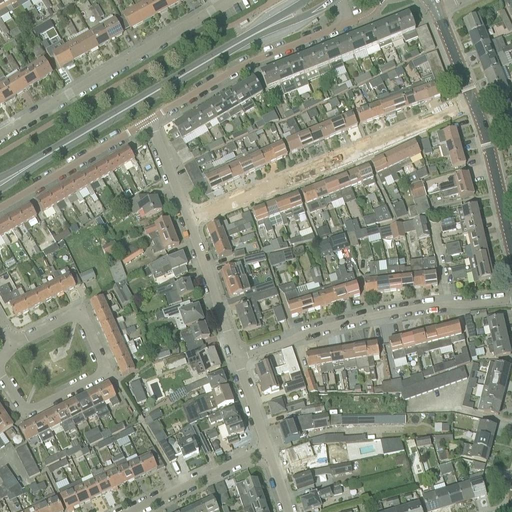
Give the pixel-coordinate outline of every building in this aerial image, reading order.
[(0,0),(0,20),(9,15),(6,10),(0,0)] [(14,0),(0,0),(6,10),(11,7),(14,12),(17,10),(19,9),(14,0)] [(14,0),(19,9),(17,10),(22,18),(24,16),(23,15),(25,13),(22,7),(30,2),(28,0),(14,0)] [(146,0),(148,4),(155,17),(168,10),(162,0),(146,0)] [(162,0),(168,10),(180,3),(178,0),(162,0)] [(44,2),(42,3),(47,11),(49,10),(51,8),(47,2),(45,4),(44,2)] [(155,17),(148,4),(136,10),(143,24),(155,17)] [(95,16),(93,17),(97,25),(99,24),(102,23),(100,19),(104,17),(97,6),(94,8),(98,16),(96,17),(95,16)] [(98,16),(94,8),(89,11),(93,17),(95,16),(96,17),(98,16)] [(136,10),(123,17),(131,30),(143,24),(136,10)] [(506,23),(508,22),(503,12),(499,14),(503,23),(505,21),(506,23)] [(428,33),(426,27),(415,32),(409,16),(396,22),(404,41),(405,44),(418,39),(417,37),(428,33)] [(483,31),(481,27),(478,18),(464,23),(469,36),(483,31)] [(511,30),(511,29),(508,22),(506,23),(505,21),(503,23),(508,33),(511,30)] [(49,22),(39,27),(39,28),(43,35),(53,29),(49,22)] [(122,35),(115,22),(102,29),(110,42),(122,35)] [(404,41),(396,22),(384,26),(392,46),(404,41)] [(95,26),(98,31),(90,36),(97,49),(110,42),(102,29),(99,24),(97,25),(95,26)] [(392,46),(384,26),(372,31),(378,47),(378,46),(380,51),(392,46)] [(8,34),(5,28),(3,29),(2,27),(0,28),(0,29),(4,36),(8,34)] [(378,47),(372,31),(359,36),(366,51),(378,47)] [(488,44),(483,31),(469,36),(474,49),(488,44)] [(430,39),(428,33),(417,37),(418,39),(419,43),(430,39)] [(97,49),(90,36),(78,42),(85,56),(97,49)] [(359,36),(347,41),(353,56),(354,56),(356,63),(368,58),(365,52),(366,51),(359,36)] [(432,44),(430,39),(419,43),(421,49),(432,44)] [(353,56),(347,41),(335,46),(341,61),(353,56)] [(488,44),(474,49),(479,62),(501,54),(496,41),(488,44)] [(65,49),(54,56),(46,42),(41,45),(50,60),(54,58),(60,69),(73,62),(65,49)] [(78,42),(65,49),(73,62),(85,56),(78,42)] [(432,44),(421,49),(424,54),(435,50),(432,44)] [(36,59),(44,55),(38,45),(31,50),(36,59)] [(335,46),(323,51),(331,73),(344,68),(341,61),(335,46)] [(501,51),(500,52),(501,54),(502,54),(503,56),(504,56),(511,52),(511,50),(511,47),(510,47),(501,51)] [(331,73),(323,51),(310,56),(319,78),(331,73)] [(416,52),(409,55),(412,60),(419,57),(416,52)] [(436,53),(425,57),(427,63),(438,59),(436,53)] [(501,54),(479,62),(485,75),(499,70),(508,66),(504,56),(503,56),(502,54),(501,54)] [(412,60),(409,55),(403,58),(405,63),(412,60)] [(319,78),(310,56),(298,61),(307,83),(307,82),(319,78)] [(13,66),(15,64),(10,57),(6,59),(10,65),(12,64),(13,66)] [(425,57),(412,64),(415,70),(419,69),(427,64),(427,63),(425,57)] [(438,59),(427,63),(427,64),(429,69),(440,65),(438,59)] [(298,61),(286,66),(296,91),(309,86),(307,82),(307,83),(298,61)] [(31,69),(39,82),(51,75),(44,62),(31,69)] [(393,63),(386,66),(388,71),(395,68),(393,63)] [(12,64),(10,65),(14,73),(19,71),(15,64),(13,66),(12,64)] [(442,70),(440,65),(429,69),(431,74),(442,70)] [(296,91),(286,66),(274,71),(280,86),(284,96),(296,91)] [(388,71),(386,66),(379,70),(381,75),(388,71)] [(31,69),(19,77),(27,89),(39,82),(31,69)] [(444,76),(442,70),(431,74),(433,78),(433,80),(444,76)] [(499,70),(485,75),(490,88),(504,83),(499,70)] [(280,86),(274,71),(261,76),(267,91),(280,86)] [(362,78),(364,83),(371,79),(369,75),(362,78)] [(446,81),(444,76),(433,80),(435,86),(446,81)] [(19,77),(8,84),(15,97),(27,89),(19,77)] [(364,83),(362,78),(355,81),(357,86),(364,83)] [(433,80),(433,78),(421,82),(422,84),(421,84),(424,89),(428,102),(440,98),(435,86),(433,80)] [(15,97),(8,84),(5,79),(0,82),(0,98),(4,104),(8,101),(11,102),(15,100),(15,97)] [(254,80),(242,87),(250,101),(262,94),(254,80)] [(504,83),(490,88),(495,102),(509,96),(504,83)] [(424,89),(421,84),(410,88),(413,93),(417,106),(428,102),(424,89)] [(345,86),(338,89),(340,94),(347,91),(345,86)] [(242,87),(231,93),(242,113),(243,116),(255,109),(250,101),(242,87)] [(410,88),(399,92),(406,110),(417,106),(413,93),(410,88)] [(340,94),(338,89),(331,93),(333,98),(340,94)] [(398,89),(397,89),(392,91),(394,95),(388,97),(390,101),(395,114),(406,110),(399,92),(398,89)] [(231,93),(219,100),(230,120),(242,113),(231,93)] [(321,98),(314,101),(316,106),(323,102),(321,98)] [(219,100),(208,107),(216,121),(223,117),(226,122),(230,120),(219,100)] [(314,101),(302,107),(304,112),(316,106),(314,101)] [(390,101),(379,105),(384,118),(395,114),(390,101)] [(379,105),(368,109),(372,122),(384,118),(379,105)] [(208,107),(196,113),(205,128),(207,131),(211,129),(209,125),(216,121),(208,107)] [(302,107),(290,112),(293,117),(304,112),(302,107)] [(368,109),(356,113),(361,126),(372,122),(368,109)] [(293,117),(290,112),(283,116),(286,120),(293,117)] [(205,128),(196,113),(185,120),(193,134),(205,128)] [(274,113),(261,119),(262,122),(264,127),(272,123),(278,122),(274,113)] [(346,132),(341,120),(338,114),(336,116),(335,118),(328,121),(330,124),(335,137),(346,132)] [(352,115),(341,120),(346,132),(357,127),(352,115)] [(193,134),(185,120),(173,127),(176,131),(169,135),(174,143),(170,145),(174,150),(184,144),(182,141),(193,134)] [(330,124),(319,129),(324,141),(335,137),(330,124)] [(319,129),(308,133),(313,146),(324,141),(319,129)] [(245,130),(238,133),(240,138),(248,134),(245,130)] [(459,142),(455,131),(437,136),(440,148),(446,146),(459,142)] [(288,134),(283,137),(285,143),(291,155),(302,150),(297,138),(294,132),(288,134)] [(302,136),(297,138),(302,150),(313,146),(308,133),(306,132),(302,134),(302,136)] [(428,140),(421,142),(423,148),(424,152),(429,150),(430,150),(428,140)] [(221,141),(214,144),(216,149),(224,146),(221,141)] [(459,142),(446,146),(440,148),(443,159),(449,157),(462,154),(459,142)] [(184,144),(174,150),(177,155),(187,149),(184,144)] [(414,144),(403,149),(409,161),(420,156),(414,144)] [(281,145),(270,150),(276,162),(287,157),(281,145)] [(122,168),(123,167),(130,163),(134,170),(138,167),(127,149),(116,156),(122,168)] [(187,149),(177,155),(180,161),(190,155),(187,149)] [(403,149),(393,154),(398,166),(409,161),(403,149)] [(265,167),(259,155),(257,150),(247,155),(254,172),(265,167)] [(276,162),(270,150),(259,155),(265,167),(276,162)] [(197,151),(190,155),(193,160),(199,156),(197,151)] [(242,157),(235,160),(244,177),(254,172),(247,155),(245,152),(241,154),(242,157)] [(398,166),(393,154),(382,159),(391,178),(394,184),(399,182),(396,175),(401,173),(398,166)] [(465,166),(462,154),(449,157),(452,169),(465,166)] [(190,155),(180,161),(183,166),(193,160),(190,155)] [(116,156),(104,163),(111,174),(112,174),(119,170),(123,176),(127,174),(123,167),(122,168),(116,156)] [(204,158),(202,159),(206,165),(207,165),(211,163),(208,156),(204,158)] [(391,178),(382,159),(371,164),(381,186),(385,184),(384,181),(391,178)] [(244,177),(235,160),(225,165),(225,166),(233,182),(244,177)] [(194,162),(184,168),(187,174),(197,169),(194,162)] [(104,163),(93,169),(100,181),(101,180),(108,176),(113,185),(117,182),(112,174),(111,174),(104,163)] [(220,167),(214,170),(222,187),(233,182),(225,166),(220,168),(220,167)] [(375,185),(368,168),(357,172),(362,185),(364,190),(375,185)] [(438,178),(437,173),(435,168),(428,169),(431,180),(438,178)] [(93,169),(82,176),(89,188),(90,187),(97,183),(102,191),(106,189),(101,180),(100,181),(93,169)] [(197,169),(187,174),(189,179),(200,174),(197,169)] [(425,169),(416,174),(419,180),(424,178),(427,177),(425,169)] [(214,170),(203,175),(211,192),(222,187),(214,170)] [(357,172),(346,177),(351,189),(362,185),(357,172)] [(200,174),(189,179),(192,185),(203,180),(200,174)] [(416,174),(411,176),(405,179),(409,187),(420,183),(416,174)] [(468,175),(447,181),(448,185),(438,188),(440,194),(442,194),(471,186),(468,175)] [(89,188),(82,176),(71,182),(77,194),(79,194),(86,189),(91,198),(95,196),(90,187),(89,188)] [(346,177),(335,181),(341,198),(352,194),(350,189),(351,189),(346,177)] [(203,180),(192,185),(195,190),(205,185),(203,180)] [(335,181),(324,185),(329,198),(331,205),(339,202),(338,200),(342,199),(341,198),(335,181)] [(71,182),(59,189),(66,201),(67,200),(74,196),(79,205),(84,202),(79,194),(77,194),(71,182)] [(421,183),(420,183),(409,187),(408,187),(413,202),(426,198),(421,183)] [(324,185),(312,190),(321,211),(326,209),(322,200),(329,198),(324,185)] [(474,196),(471,186),(442,194),(443,200),(458,195),(460,200),(474,196)] [(66,201),(59,189),(48,196),(55,207),(56,207),(63,203),(68,211),(72,209),(67,200),(66,201)] [(321,211),(312,190),(301,194),(309,215),(321,211)] [(129,192),(123,195),(126,200),(132,197),(129,192)] [(297,195),(286,200),(293,218),(295,223),(299,222),(298,218),(305,215),(297,195)] [(55,207),(48,196),(36,202),(43,214),(52,209),(57,218),(61,215),(56,207),(55,207)] [(132,216),(142,212),(144,219),(161,213),(156,200),(145,204),(143,198),(128,204),(132,216)] [(430,214),(426,198),(413,202),(418,218),(430,214)] [(293,218),(286,200),(275,204),(282,224),(283,227),(288,226),(286,220),(287,220),(289,220),(290,220),(292,218),(293,218)] [(418,218),(413,202),(414,205),(408,207),(409,213),(406,214),(407,217),(408,220),(418,218)] [(407,217),(406,214),(406,215),(402,203),(391,208),(397,221),(407,217)] [(275,204),(264,208),(271,228),(282,224),(279,216),(275,204)] [(27,223),(36,218),(29,206),(18,213),(24,225),(23,226),(27,232),(31,230),(27,223)] [(377,225),(378,224),(392,221),(386,207),(373,212),(375,216),(374,216),(377,225)] [(476,207),(462,211),(457,212),(460,224),(465,223),(479,220),(476,207)] [(264,208),(252,212),(258,229),(263,227),(266,234),(272,232),(271,228),(264,208)] [(18,213),(6,220),(13,232),(12,232),(17,241),(21,239),(16,230),(23,226),(24,225),(18,213)] [(253,224),(249,213),(240,217),(243,222),(228,228),(226,222),(220,225),(220,224),(206,229),(210,240),(235,230),(243,227),(253,224)] [(362,219),(363,221),(365,228),(375,226),(377,225),(374,216),(362,219)] [(425,219),(413,222),(415,232),(416,232),(418,242),(430,240),(425,219)] [(6,220),(0,223),(0,235),(2,238),(1,239),(6,248),(10,245),(5,237),(12,232),(13,232),(6,220)] [(100,220),(95,222),(99,229),(104,227),(100,220)] [(174,233),(169,220),(154,226),(155,227),(144,231),(146,237),(147,236),(152,242),(174,233)] [(441,229),(454,225),(453,220),(439,223),(441,229)] [(460,224),(459,224),(462,236),(468,235),(482,232),(482,231),(480,226),(479,220),(465,223),(460,224)] [(351,223),(355,233),(360,231),(356,221),(351,223)] [(413,222),(401,225),(403,235),(404,235),(415,232),(413,222)] [(351,223),(344,225),(348,235),(355,233),(351,223)] [(401,225),(390,228),(392,238),(392,241),(405,239),(404,235),(403,235),(401,225)] [(454,225),(441,229),(442,234),(456,231),(454,225)] [(319,239),(329,235),(326,228),(316,231),(319,239)] [(377,228),(366,231),(367,239),(379,236),(378,231),(377,228)] [(392,238),(390,228),(378,231),(379,236),(380,241),(392,238)] [(310,229),(298,232),(299,237),(311,235),(310,229)] [(235,230),(210,240),(214,250),(228,245),(226,240),(237,235),(235,230)] [(69,231),(59,236),(61,241),(71,235),(69,231)] [(367,239),(366,231),(365,231),(355,233),(348,235),(346,236),(350,248),(351,249),(358,247),(357,242),(367,239)] [(482,232),(468,235),(470,247),(484,244),(482,232)] [(174,233),(152,242),(154,248),(152,249),(152,250),(152,251),(154,256),(165,252),(179,246),(174,233)] [(238,240),(228,245),(214,250),(218,260),(231,255),(229,249),(241,245),(241,246),(255,241),(253,235),(238,240)] [(314,241),(312,235),(300,239),(302,244),(314,241)] [(346,236),(328,241),(332,254),(350,248),(346,236)] [(302,244),(300,238),(289,242),(290,246),(302,244)] [(280,240),(276,241),(280,251),(288,250),(286,244),(282,245),(280,240)] [(280,251),(276,241),(270,244),(273,253),(280,251)] [(331,251),(327,241),(316,246),(320,256),(331,251)] [(105,258),(118,252),(115,244),(102,250),(105,258)] [(446,252),(460,249),(458,244),(445,247),(446,252)] [(487,256),(484,244),(470,247),(473,259),(487,256)] [(55,245),(50,248),(42,253),(46,258),(58,250),(55,245)] [(460,249),(446,252),(448,258),(449,258),(461,255),(460,249)] [(121,262),(124,267),(143,255),(140,250),(121,262)] [(234,254),(235,259),(245,257),(243,251),(234,254)] [(292,259),(290,252),(282,254),(284,261),(292,259)] [(284,261),(282,254),(268,257),(272,269),(285,264),(284,261)] [(182,255),(168,261),(166,258),(148,269),(152,276),(165,269),(170,267),(172,273),(187,267),(182,255)] [(234,268),(220,273),(222,273),(223,276),(221,277),(224,286),(226,285),(246,279),(245,279),(251,277),(247,267),(266,262),(263,255),(232,263),(234,268)] [(487,256),(473,259),(468,260),(471,272),(490,268),(487,256)] [(29,270),(26,263),(20,267),(23,273),(29,270)] [(127,280),(120,263),(114,265),(115,266),(111,267),(112,268),(109,269),(115,286),(127,280)] [(379,273),(379,271),(378,263),(373,264),(376,282),(378,295),(390,293),(387,273),(379,273)] [(422,264),(425,289),(425,292),(431,291),(431,288),(437,287),(436,274),(437,274),(436,266),(428,267),(427,263),(422,263),(422,264)] [(373,264),(370,264),(368,265),(370,276),(363,277),(366,296),(378,295),(376,282),(373,264)] [(422,264),(416,265),(417,268),(410,269),(413,290),(425,289),(422,264)] [(452,276),(465,273),(464,267),(450,271),(452,276)] [(360,297),(353,275),(346,277),(343,268),(338,269),(339,271),(348,301),(360,297)] [(401,292),(398,268),(387,270),(387,273),(390,293),(401,292)] [(404,268),(398,268),(401,292),(413,290),(410,269),(404,270),(404,268)] [(493,280),(490,268),(471,272),(474,284),(493,280)] [(322,284),(320,277),(317,269),(313,270),(315,278),(318,286),(322,284)] [(66,270),(56,274),(52,276),(56,283),(57,283),(63,295),(81,286),(75,273),(69,276),(66,270)] [(313,270),(309,272),(312,280),(313,284),(314,287),(318,286),(315,278),(313,270)] [(335,273),(337,280),(337,283),(330,285),(331,287),(337,304),(348,301),(339,271),(335,273)] [(95,279),(92,272),(80,277),(83,284),(95,279)] [(465,273),(452,276),(453,282),(467,279),(465,273)] [(224,286),(227,295),(229,294),(230,296),(228,297),(229,300),(250,292),(246,279),(226,285),(224,286)] [(57,283),(56,283),(48,287),(45,280),(41,282),(44,289),(46,288),(52,300),(63,295),(57,283)] [(189,282),(175,287),(173,281),(156,290),(159,299),(165,297),(168,308),(181,303),(180,300),(194,295),(189,282)] [(263,294),(274,290),(272,282),(260,286),(263,294)] [(46,288),(44,289),(37,293),(33,286),(29,288),(32,295),(34,294),(40,306),(52,300),(46,288)] [(11,294),(7,287),(0,290),(0,299),(4,307),(9,305),(16,319),(29,312),(22,300),(21,301),(14,305),(9,294),(11,294)] [(337,304),(331,287),(320,291),(325,308),(337,304)] [(319,289),(308,293),(314,312),(325,308),(320,291),(319,289)] [(25,299),(22,292),(21,290),(17,292),(21,301),(22,300),(29,312),(40,306),(34,294),(32,295),(25,299)] [(263,294),(239,302),(241,308),(235,310),(239,322),(260,315),(256,304),(278,296),(276,290),(274,290),(263,294)] [(122,291),(116,295),(122,306),(128,303),(122,291)] [(296,296),(297,296),(296,293),(284,296),(291,319),(302,315),(298,302),(296,296)] [(314,312),(308,293),(297,296),(296,296),(298,302),(302,315),(314,312)] [(104,304),(111,301),(109,296),(90,304),(96,318),(108,312),(107,311),(104,304)] [(108,312),(96,318),(101,329),(113,324),(113,323),(109,315),(119,311),(117,307),(107,311),(108,312)] [(162,313),(164,320),(179,319),(180,322),(182,321),(185,328),(203,322),(198,307),(180,314),(177,307),(162,313)] [(286,322),(281,308),(273,311),(277,325),(286,322)] [(261,320),(260,315),(239,322),(243,334),(260,328),(258,321),(261,320)] [(491,335),(505,332),(502,319),(495,321),(494,316),(486,318),(487,321),(482,322),(483,329),(489,328),(491,335)] [(463,318),(469,340),(475,338),(470,317),(463,318)] [(122,319),(113,323),(113,324),(101,329),(106,341),(118,336),(118,335),(115,327),(124,323),(122,319)] [(450,326),(446,327),(451,346),(457,344),(455,339),(461,337),(457,322),(452,323),(450,326)] [(182,333),(179,335),(182,341),(184,340),(192,337),(194,344),(186,347),(185,347),(187,354),(204,347),(201,341),(209,339),(204,326),(182,333)] [(446,327),(435,330),(440,351),(452,348),(451,346),(446,327)] [(440,351),(435,330),(423,333),(428,354),(440,351)] [(118,336),(106,341),(111,353),(124,348),(123,347),(120,339),(127,336),(125,332),(118,335),(118,336)] [(491,335),(492,341),(486,343),(487,348),(488,348),(507,344),(505,332),(491,335)] [(423,333),(412,336),(415,349),(416,355),(422,354),(422,356),(428,354),(423,333)] [(412,336),(400,339),(403,352),(415,349),(412,336)] [(405,360),(400,339),(388,342),(394,363),(405,360)] [(132,343),(123,347),(124,348),(111,353),(117,365),(129,360),(128,359),(125,351),(134,347),(132,343)] [(377,344),(365,346),(369,371),(371,383),(375,382),(373,369),(374,369),(373,358),(379,357),(377,344)] [(507,344),(488,348),(489,356),(495,354),(496,359),(510,356),(507,344)] [(365,346),(353,348),(355,362),(357,373),(362,372),(369,371),(365,346)] [(190,361),(187,362),(189,368),(200,364),(204,375),(220,369),(214,352),(207,355),(204,347),(187,354),(190,361)] [(355,362),(353,348),(341,350),(343,364),(355,362)] [(169,357),(167,350),(155,354),(157,361),(169,357)] [(343,364),(341,350),(329,352),(332,366),(343,364)] [(329,352),(318,354),(320,368),(332,366),(329,352)] [(310,353),(305,354),(308,370),(320,368),(318,354),(313,355),(310,353)] [(137,355),(128,359),(129,360),(117,365),(122,378),(134,372),(130,363),(139,359),(137,355)] [(454,359),(455,362),(456,368),(469,364),(467,355),(454,359)] [(186,366),(183,356),(165,362),(168,372),(186,366)] [(299,374),(297,365),(294,356),(283,359),(286,367),(272,372),(269,364),(260,367),(260,368),(255,370),(255,371),(255,372),(254,373),(255,377),(257,377),(259,383),(274,378),(288,373),(290,377),(299,374)] [(455,362),(443,365),(445,372),(456,368),(455,362)] [(490,364),(486,376),(506,381),(509,369),(490,364)] [(432,368),(434,376),(445,372),(443,365),(432,369),(432,368)] [(434,376),(432,368),(426,370),(426,372),(421,374),(421,375),(422,380),(434,376)] [(457,371),(461,382),(467,380),(467,379),(463,369),(457,371)] [(457,371),(452,373),(455,384),(461,382),(457,371)] [(317,394),(310,373),(304,375),(310,394),(317,394)] [(455,384),(452,373),(446,375),(450,386),(455,384)] [(290,377),(292,384),(282,388),(285,396),(305,390),(299,374),(290,377)] [(195,385),(189,387),(192,393),(203,388),(209,386),(211,391),(226,386),(222,375),(195,385)] [(423,383),(422,380),(421,375),(410,378),(412,387),(417,385),(423,383)] [(450,386),(446,375),(440,377),(444,388),(450,386)] [(486,376),(484,388),(503,393),(506,381),(486,376)] [(440,377),(434,379),(438,390),(444,388),(440,377)] [(274,378),(259,383),(261,389),(260,390),(261,394),(263,395),(264,396),(269,394),(270,395),(279,392),(278,391),(279,391),(274,378)] [(434,379),(428,381),(432,392),(438,390),(434,379)] [(399,391),(402,390),(400,381),(390,383),(393,395),(401,395),(399,391)] [(428,381),(423,383),(426,394),(432,392),(428,381)] [(139,383),(130,386),(137,406),(146,402),(139,383)] [(393,395),(390,383),(381,384),(383,395),(393,395)] [(426,394),(423,383),(417,385),(421,396),(426,394)] [(468,384),(465,396),(470,397),(473,385),(468,384)] [(108,385),(97,391),(104,405),(109,402),(112,408),(119,405),(116,398),(115,398),(108,385)] [(417,385),(412,387),(411,387),(415,398),(421,396),(417,385)] [(415,398),(411,387),(405,389),(409,400),(415,398)] [(503,393),(484,388),(481,400),(501,405),(503,393)] [(228,389),(193,401),(182,408),(189,427),(190,428),(195,425),(194,424),(207,418),(206,415),(233,404),(228,389)] [(405,389),(402,390),(399,391),(401,395),(403,402),(409,400),(405,389)] [(170,406),(187,397),(183,390),(167,399),(167,400),(170,406)] [(106,408),(104,405),(97,391),(86,396),(95,414),(102,411),(102,410),(106,408)] [(86,396),(75,402),(85,422),(96,416),(95,414),(86,396)] [(470,397),(465,396),(462,408),(472,411),(474,406),(468,404),(470,397)] [(501,405),(481,400),(478,412),(497,417),(501,405)] [(286,409),(283,401),(268,406),(272,418),(304,408),(302,403),(286,409)] [(85,422),(75,402),(64,407),(74,427),(85,422)] [(323,405),(301,410),(303,417),(324,413),(323,405)] [(74,427),(64,407),(53,412),(60,426),(65,435),(68,434),(67,427),(72,424),(74,427)] [(235,410),(226,413),(214,418),(208,420),(210,425),(217,423),(222,421),(224,427),(239,421),(235,410)] [(158,411),(149,416),(152,423),(162,418),(158,411)] [(53,412),(42,418),(53,439),(50,432),(60,426),(53,412)] [(341,417),(328,418),(327,415),(312,418),(311,417),(292,420),(293,424),(279,429),(284,445),(306,438),(305,433),(330,428),(329,428),(341,427),(341,417)] [(403,426),(403,415),(341,417),(341,427),(403,426)] [(0,436),(13,428),(6,417),(0,421),(0,436)] [(53,439),(42,418),(31,423),(38,437),(42,445),(53,439)] [(244,433),(239,421),(224,427),(229,439),(226,440),(228,446),(238,443),(236,436),(244,433)] [(38,437),(31,423),(20,429),(27,443),(38,437)] [(163,434),(156,423),(147,428),(154,439),(163,434)] [(480,424),(477,436),(492,440),(495,428),(480,424)] [(116,428),(118,433),(125,430),(122,425),(116,428)] [(195,425),(190,428),(195,438),(198,445),(204,442),(201,435),(200,435),(195,425)] [(116,428),(108,432),(110,437),(118,433),(116,428)] [(125,433),(127,438),(134,435),(132,430),(125,433)] [(217,439),(215,432),(207,435),(209,442),(217,439)] [(100,436),(93,439),(96,444),(103,440),(100,436)] [(348,444),(362,443),(362,437),(343,438),(343,436),(324,437),(324,439),(315,440),(307,442),(308,447),(316,446),(320,446),(326,446),(348,444)] [(477,436),(474,448),(489,452),(492,440),(477,436)] [(192,442),(190,438),(176,444),(178,448),(184,460),(196,454),(196,455),(198,454),(197,451),(200,449),(197,444),(194,445),(192,442)] [(105,449),(112,445),(110,440),(103,444),(105,449)] [(431,448),(429,440),(415,442),(417,450),(431,448)] [(176,461),(165,441),(158,445),(169,465),(176,461)] [(462,445),(460,450),(459,457),(486,464),(489,452),(474,448),(467,447),(467,446),(462,445)] [(298,452),(288,455),(293,469),(297,468),(298,470),(302,468),(301,466),(326,458),(326,446),(320,446),(308,447),(297,448),(298,452)] [(18,458),(29,452),(26,447),(15,452),(18,458)] [(81,452),(79,448),(72,451),(75,456),(81,453),(81,452)] [(148,452),(150,457),(138,462),(145,476),(156,471),(153,463),(159,460),(153,449),(148,452)] [(81,453),(83,458),(89,454),(87,450),(81,452),(81,453)] [(72,451),(66,454),(66,452),(61,455),(63,460),(67,457),(68,459),(74,456),(75,456),(72,451)] [(29,452),(18,458),(21,463),(31,458),(29,452)] [(445,453),(438,455),(440,463),(447,461),(445,453)] [(61,455),(56,457),(50,460),(52,465),(63,460),(61,455)] [(406,466),(404,457),(394,459),(396,468),(406,466)] [(34,463),(31,458),(21,463),(23,469),(34,463)] [(52,465),(50,460),(43,463),(45,468),(52,465)] [(134,481),(127,467),(125,461),(113,466),(123,486),(134,481)] [(145,476),(138,462),(127,467),(134,481),(145,476)] [(37,469),(34,463),(23,469),(26,474),(37,469)] [(484,472),(485,467),(485,466),(472,463),(474,472),(484,472)] [(439,468),(442,477),(453,473),(451,464),(439,468)] [(59,465),(52,468),(55,473),(62,470),(59,465)] [(331,479),(352,475),(350,465),(329,470),(331,479)] [(123,486),(113,466),(103,471),(105,477),(112,491),(113,494),(118,491),(117,489),(123,486)] [(6,468),(0,471),(0,479),(9,473),(6,468)] [(37,469),(26,474),(29,480),(40,474),(37,469)] [(324,471),(308,474),(293,479),(295,486),(294,487),(295,490),(297,490),(297,492),(313,486),(310,479),(325,476),(324,471)] [(13,478),(9,473),(0,479),(3,485),(13,478)] [(482,474),(468,479),(468,480),(469,485),(474,500),(486,497),(481,482),(483,475),(482,474)] [(105,477),(94,482),(101,497),(112,491),(105,477)] [(13,478),(3,485),(7,490),(8,491),(17,485),(13,478)] [(244,486),(243,484),(235,487),(240,500),(261,493),(257,481),(244,486)] [(80,482),(69,487),(79,507),(90,502),(83,488),(80,482)] [(94,482),(83,488),(90,502),(101,497),(94,482)] [(229,504),(226,494),(223,483),(215,487),(221,506),(229,504)] [(360,489),(358,483),(348,486),(349,492),(360,489)] [(22,491),(17,485),(8,491),(10,497),(13,495),(20,492),(22,491)] [(39,493),(37,488),(35,485),(29,488),(32,496),(39,493)] [(43,485),(37,488),(39,493),(46,489),(43,485)] [(474,500),(469,485),(458,489),(463,504),(474,500)] [(435,496),(432,486),(427,488),(427,493),(421,495),(426,511),(437,511),(439,511),(435,496)] [(69,487),(58,492),(67,511),(79,507),(69,487)] [(331,490),(326,492),(310,497),(311,499),(301,503),(304,511),(310,511),(320,509),(318,503),(329,499),(341,495),(340,488),(331,491),(331,490)] [(458,489),(446,493),(451,508),(463,504),(458,489)] [(7,490),(0,494),(0,500),(1,501),(8,498),(10,497),(8,491),(7,490)] [(24,490),(22,491),(20,492),(13,495),(15,500),(26,495),(24,490)] [(261,493),(240,500),(243,511),(264,504),(261,493)] [(446,493),(435,496),(439,511),(451,508),(446,493)] [(6,499),(8,503),(15,500),(13,495),(10,497),(8,498),(6,499)] [(61,511),(56,500),(54,495),(43,500),(43,501),(45,506),(48,511),(61,511)] [(218,511),(213,500),(202,505),(204,511),(218,511)] [(48,511),(45,506),(43,501),(32,506),(34,511),(48,511)]
